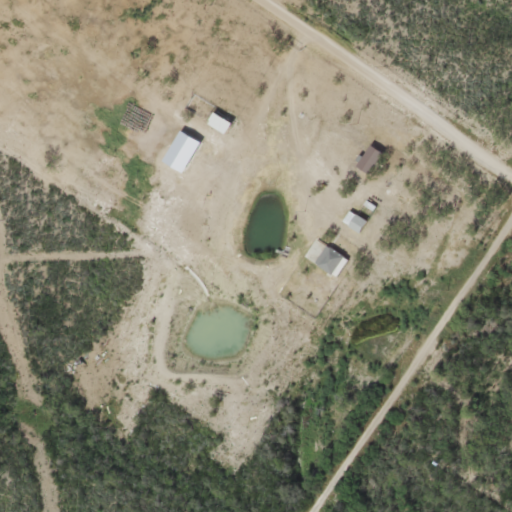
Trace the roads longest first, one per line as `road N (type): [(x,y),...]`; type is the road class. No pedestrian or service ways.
road 1 (residential): [(317,0),(239,194),(226,277),(225,368),(262,468),(292,511)]
road 2 (track): [(51,511),(0,282)]
